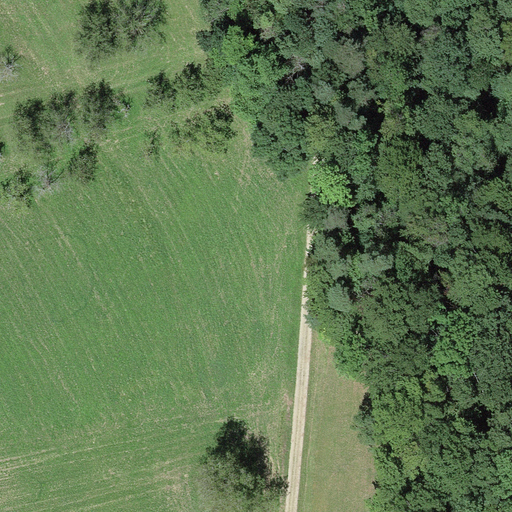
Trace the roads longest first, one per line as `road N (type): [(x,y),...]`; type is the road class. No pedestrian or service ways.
road 1 (track): [(293,511),(320,67),(310,0)]
road 2 (track): [(315,189),(354,296),(404,511)]
